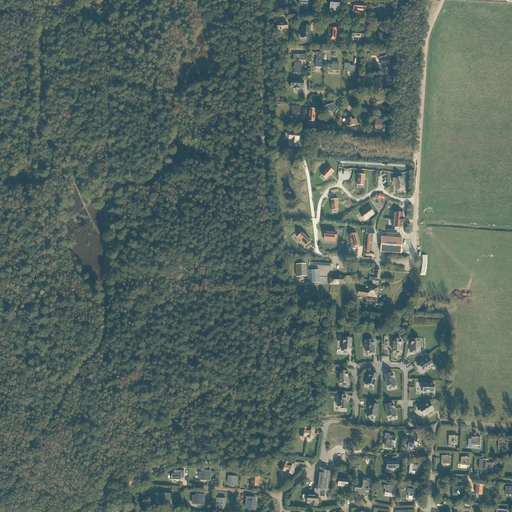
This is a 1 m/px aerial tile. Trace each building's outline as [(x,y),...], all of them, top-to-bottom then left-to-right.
[(330,1),(329,9),(339,10),(339,1),(330,1)] [(353,3),(353,11),(358,11),(358,10),(365,10),(365,3),(353,3)] [(384,14),(389,15),(390,9),(392,10),(392,6),(378,5),(378,8),(380,8),(380,12),(385,12),(384,14)] [(287,22),(276,23),(276,31),(287,30),(287,22)] [(301,26),(300,38),(309,38),(310,27),(301,26)] [(337,29),(328,28),(328,37),(336,38),(337,29)] [(379,32),(378,38),(383,40),(388,40),(388,32),(379,32)] [(316,52),(315,54),(317,54),(317,59),(315,59),(315,67),(322,68),(323,53),(316,52)] [(386,56),(379,58),(380,63),(382,67),(385,67),(385,66),(386,70),(390,69),(386,56)] [(327,64),(327,68),(330,68),(330,71),(338,71),(339,62),(332,62),(332,64),(327,64)] [(344,63),(344,68),(346,68),(346,71),(354,72),(355,65),(350,65),(350,63),(344,63)] [(384,77),(375,78),(376,89),(385,88),(384,77)] [(303,89),(303,81),(290,81),(290,88),(293,88),(293,89),(300,89),(303,89)] [(331,104),(325,106),(326,106),(327,110),(328,110),(332,113),(332,112),(334,114),(338,111),(333,103),(331,105),(331,104)] [(291,106),(291,111),(292,111),(292,116),(297,116),(297,114),(299,114),(300,107),(291,106)] [(351,118),(345,119),(347,127),(357,124),(356,118),(351,120),(351,118)] [(375,119),(374,129),(379,129),(379,132),(381,132),(383,130),(384,120),(375,119)] [(284,133),(283,138),(288,139),(291,139),(291,142),(296,143),(297,140),(298,140),(299,135),(291,134),(292,132),(287,131),(286,133),(284,133)] [(331,175),(333,172),(328,167),(321,175),(326,179),(331,174),(331,175)] [(357,185),(363,185),(364,178),(365,178),(365,175),(357,175),(357,185)] [(402,178),(393,179),(394,185),(396,185),(396,190),(404,189),(402,178)] [(364,211),(360,214),(365,221),(373,214),(368,207),(363,210),(364,211)] [(304,247),(311,241),(302,232),(297,238),(301,242),(300,243),(304,247)] [(324,232),(324,241),(329,241),(329,239),(336,239),(336,233),(324,232)] [(356,234),(348,236),(351,248),(359,246),(356,234)] [(402,238),(381,237),(380,252),(401,254),(402,238)] [(306,264),(296,264),(296,276),(308,276),(308,283),(319,283),(319,270),(308,270),(307,268),(306,268),(306,264)] [(374,278),(379,279),(380,271),(372,270),(372,274),(374,274),(374,278)] [(345,276),(328,277),(329,285),(346,284),(345,276)] [(360,292),(359,296),(377,299),(379,287),(378,287),(379,280),(373,279),(371,286),(366,285),(365,292),(360,292)] [(346,350),(350,350),(351,339),(343,338),(343,344),(342,344),(342,351),(346,351),(346,350)] [(373,340),(365,340),(365,352),(369,352),(369,353),(374,353),(374,346),(373,346),(373,340)] [(400,340),(392,340),(392,351),(397,351),(397,353),(401,353),(401,346),(400,346),(400,340)] [(419,351),(419,340),(411,340),(411,346),(410,346),(410,353),(415,353),(415,351),(419,351)] [(423,371),(433,365),(428,359),(423,362),(423,361),(417,365),(419,369),(421,368),(423,371)] [(347,372),(339,372),(339,383),(343,383),(343,385),(348,385),(348,378),(347,378),(347,372)] [(374,386),(377,375),(370,373),(368,378),(367,378),(365,385),(369,386),(370,385),(374,386)] [(392,373),(384,375),(387,386),(391,385),(391,387),(395,386),(394,379),(393,379),(392,373)] [(422,388),(422,392),(434,392),(434,385),(428,385),(428,384),(421,384),(421,388),(422,388)] [(337,395),(337,407),(341,407),(341,408),(345,409),(346,402),(345,402),(345,396),(337,395)] [(375,417),(377,405),(370,404),(369,410),(368,409),(366,416),(371,417),(371,416),(375,417)] [(392,404),(385,405),(387,417),(391,416),(392,417),(396,416),(394,409),(393,410),(392,404)] [(423,416),(433,410),(429,404),(424,407),(423,406),(417,409),(420,413),(421,412),(423,416)] [(306,438),(308,428),(301,427),(300,432),(300,433),(299,435),(300,436),(300,437),(306,438)] [(314,429),(308,428),(306,438),(313,439),(313,438),(313,437),(314,435),(313,434),(314,429)] [(358,432),(354,442),(360,442),(361,439),(366,441),(366,443),(371,443),(371,438),(358,432)] [(386,439),(385,447),(391,448),(392,441),(395,442),(396,437),(389,436),(390,435),(385,434),(384,439),(386,439)] [(457,436),(448,436),(448,443),(452,443),(452,444),(457,445),(457,436)] [(468,439),(467,445),(475,445),(475,446),(479,446),(480,438),(471,437),(471,440),(468,439)] [(335,438),(334,451),(341,452),(343,439),(335,438)] [(408,440),(407,448),(413,449),(414,443),(417,443),(417,438),(411,438),(410,440),(408,440)] [(507,443),(498,442),(498,450),(502,450),(502,451),(507,451),(507,443)] [(441,456),(441,463),(445,463),(445,464),(450,465),(450,456),(441,456)] [(461,457),(460,465),(465,465),(464,466),(469,466),(470,458),(461,457)] [(487,461),(487,460),(479,460),(478,469),(486,469),(487,465),(492,466),(492,461),(487,461)] [(285,472),(289,463),(283,461),(281,466),(280,466),(279,468),(279,470),(285,472)] [(398,461),(387,461),(387,469),(393,469),(393,470),(398,470),(398,461)] [(295,465),(289,463),(285,472),(292,475),(292,474),(293,473),(293,471),(293,470),(295,465)] [(314,489),(314,495),(318,496),(324,496),(325,491),(328,491),(331,491),(333,472),(318,470),(316,489),(314,489)] [(171,474),(171,480),(180,480),(180,478),(184,478),(184,471),(174,471),(174,474),(171,474)] [(199,480),(210,481),(211,471),(202,471),(201,473),(199,473),(198,477),(199,477),(199,480)] [(238,477),(234,476),(228,476),(227,484),(237,484),(238,477)] [(250,483),(250,486),(257,486),(258,480),(259,480),(260,477),(257,476),(257,478),(251,477),(251,483),(250,483)] [(345,486),(348,486),(348,479),(338,478),(338,485),(345,486)] [(354,493),(357,493),(357,494),(358,494),(361,494),(362,494),(363,494),(365,496),(367,493),(366,492),(366,491),(368,492),(368,489),(367,489),(367,486),(367,482),(368,482),(367,482),(363,481),(363,482),(363,485),(362,485),(362,486),(362,488),(361,488),(361,489),(360,489),(359,489),(358,489),(355,489),(355,488),(354,488),(354,489),(355,489),(354,493)] [(452,485),(452,493),(456,493),(457,492),(457,495),(458,495),(459,492),(462,492),(462,486),(452,485)] [(407,489),(407,492),(409,492),(408,496),(411,497),(412,497),(412,498),(416,499),(417,491),(407,489)] [(171,494),(162,494),(161,496),(159,496),(158,499),(159,499),(159,503),(170,504),(171,494)] [(192,496),(192,504),(195,504),(195,503),(198,503),(198,504),(203,505),(204,495),(196,494),(196,496),(192,496)] [(307,495),(306,503),(311,504),(310,506),(317,506),(318,496),(314,495),(307,495)] [(246,497),(245,508),(253,509),(254,501),(254,502),(255,498),(246,497)]
